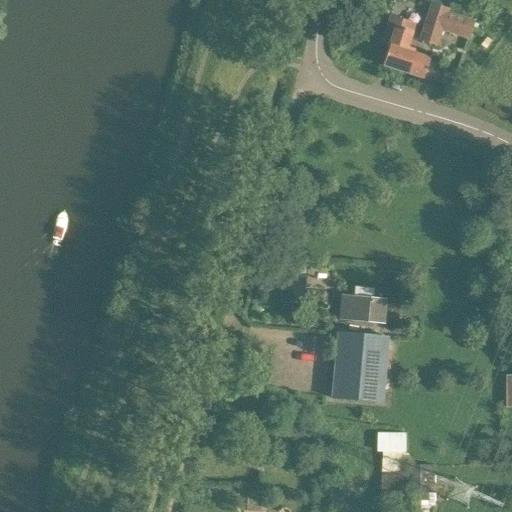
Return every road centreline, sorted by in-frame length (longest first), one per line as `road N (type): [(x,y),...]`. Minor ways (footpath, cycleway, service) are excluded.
road 1 (track): [(318,71),(302,91),(174,511)]
road 2 (tertiary): [(511,146),(327,83),(314,59),(331,0)]
